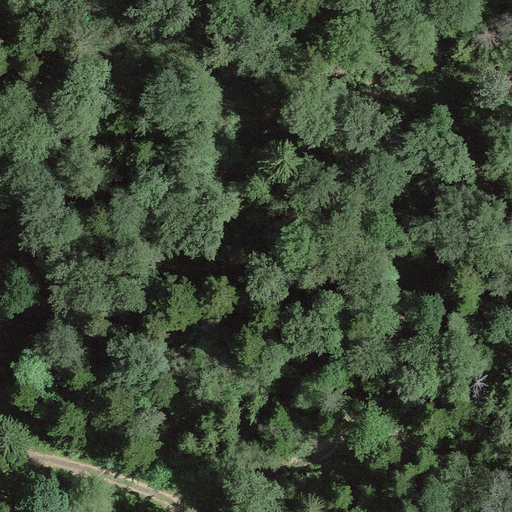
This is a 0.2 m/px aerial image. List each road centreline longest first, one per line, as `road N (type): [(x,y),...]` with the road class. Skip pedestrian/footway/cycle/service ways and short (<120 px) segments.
road 1 (track): [(162,494),(222,498),(275,488),(327,458),(511,253)]
road 2 (track): [(0,453),(104,469),(187,511)]
